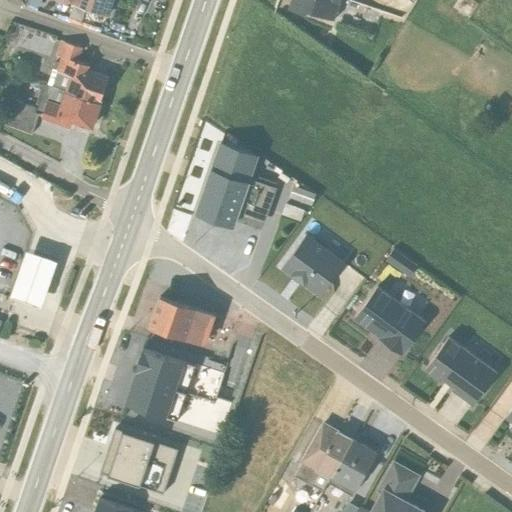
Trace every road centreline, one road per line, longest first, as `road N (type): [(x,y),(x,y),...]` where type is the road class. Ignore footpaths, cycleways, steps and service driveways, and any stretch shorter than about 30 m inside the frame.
road 1 (unclassified): [(511,485),(179,254),(125,231)]
road 2 (primary): [(125,231),(28,511)]
road 3 (primary): [(204,0),(131,217)]
road 4 (unclassified): [(131,217),(0,148)]
